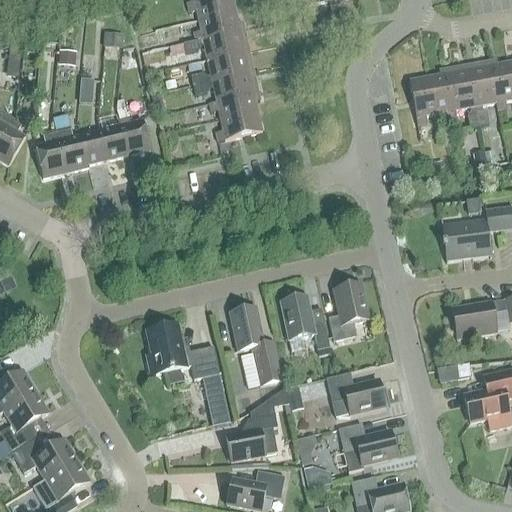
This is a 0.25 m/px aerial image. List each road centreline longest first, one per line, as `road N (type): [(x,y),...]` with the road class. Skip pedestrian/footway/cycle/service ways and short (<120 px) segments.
road 1 (residential): [(63,236),(369,167)]
road 2 (residential): [(81,320),(385,250)]
road 3 (residential): [(128,511),(135,491),(130,468),(66,358),(67,339),(81,320)]
road 4 (residential): [(447,496),(394,290)]
road 5 (residential): [(369,167),(357,68),(414,13)]
